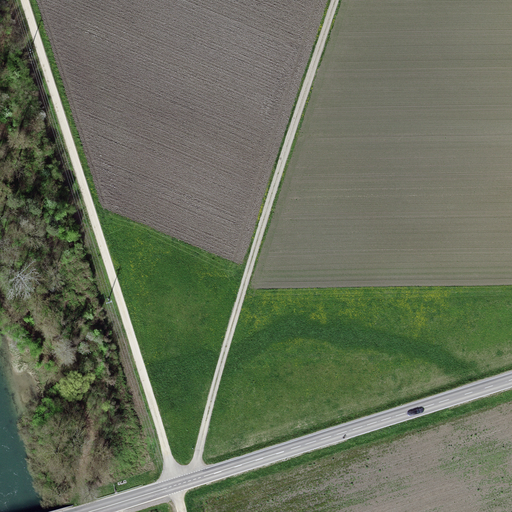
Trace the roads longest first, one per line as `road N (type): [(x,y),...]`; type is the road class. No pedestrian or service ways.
road 1 (track): [(23,0),(182,511)]
road 2 (track): [(335,0),(219,365),(193,478)]
road 3 (secondary): [(87,511),(511,379)]
